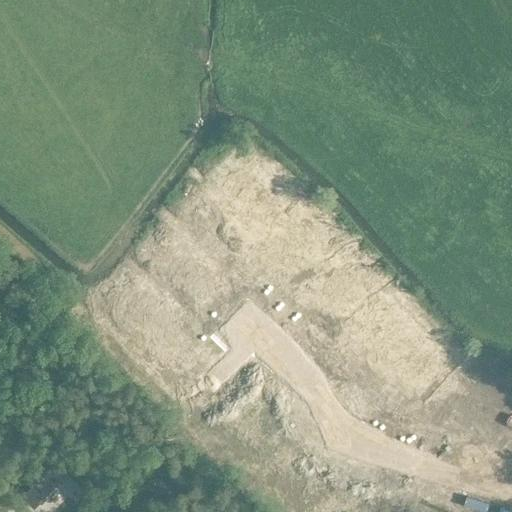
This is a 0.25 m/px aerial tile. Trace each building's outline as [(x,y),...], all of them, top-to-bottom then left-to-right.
[(306,222),(264,265),(322,321),(322,322),(364,279),(306,222)] [(213,252),(199,266),(208,276),(222,261),(213,252)] [(176,260),(153,284),(187,317),(210,294),(176,260)] [(153,284),(130,308),(164,341),(187,317),(153,284)] [(371,285),(353,303),(362,312),(380,294),(371,285)] [(338,320),(323,335),(349,360),(363,345),(338,320)] [(430,331),(424,350),(437,354),(442,335),(430,331)] [(382,358),(363,421),(390,429),(389,430),(391,430),(391,429),(400,431),(418,369),(382,358)] [(252,365),(218,400),(253,433),(285,400),(252,365)] [(418,369),(400,431),(408,434),(407,435),(409,436),(409,435),(436,442),(454,379),(418,369)] [(156,381),(146,390),(161,404),(170,395),(156,381)] [(173,400),(164,409),(179,423),(188,414),(173,400)] [(460,418),(456,431),(476,436),(479,424),(460,418)] [(361,500),(373,511),(391,511),(426,476),(405,455),(361,500)] [(33,508),(65,474),(53,462),(21,496),(33,508)]
